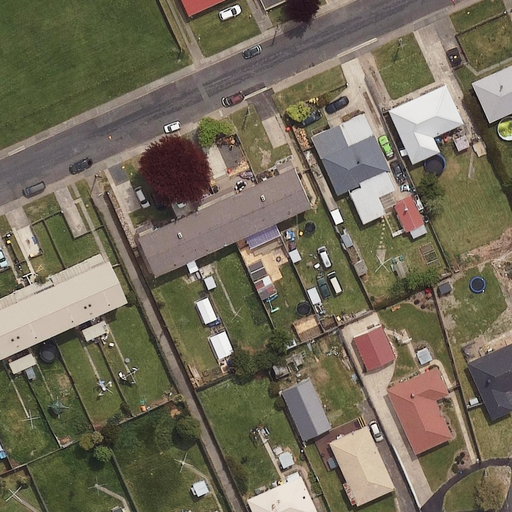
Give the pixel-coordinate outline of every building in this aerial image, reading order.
[(511,58),(471,77),(489,115),(511,104),(511,58)] [(462,118),(444,79),(388,104),(412,157),(439,146),(432,131),(462,118)] [(349,185),(363,218),(386,208),(383,201),(400,194),(364,110),(312,132),(337,190),(349,185)] [(259,233),(266,229),(272,245),(296,234),(289,219),(294,217),(292,213),(314,203),(291,152),(135,222),(158,273),(176,265),(178,269),(184,266),(191,281),(214,271),(207,256),(214,253),(212,249),(257,228),(259,233)] [(324,174),(315,178),(335,220),(344,216),(324,174)] [(410,190),(392,198),(404,227),(409,225),(413,234),(426,228),(410,190)] [(25,342),(75,320),(83,338),(107,328),(99,310),(123,299),(103,253),(0,299),(0,353),(1,353),(9,371),(33,360),(25,342)] [(394,353),(376,312),(349,323),(367,364),(394,353)] [(511,316),(510,312),(497,319),(505,332),(511,328),(511,316)] [(511,383),(511,335),(466,356),(492,413),(511,404),(511,395),(508,386),(511,383)] [(447,388),(435,361),(386,383),(415,447),(451,431),(434,393),(447,388)] [(394,482),(366,420),(329,437),(357,499),(394,482)] [(309,511),(318,509),(301,469),(246,493),(254,511),(309,511)] [(199,511),(193,511),(190,503),(169,511),(216,511),(213,506),(199,511)]
